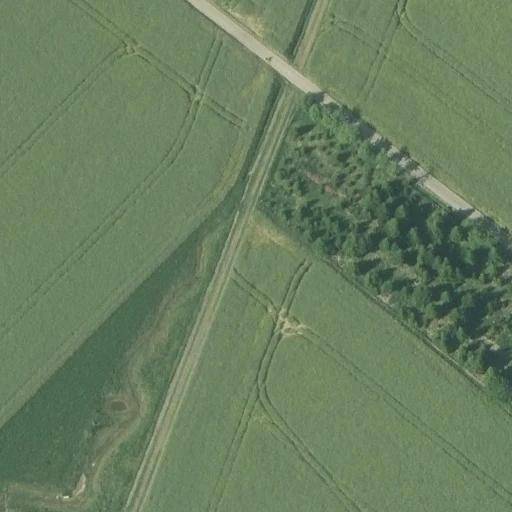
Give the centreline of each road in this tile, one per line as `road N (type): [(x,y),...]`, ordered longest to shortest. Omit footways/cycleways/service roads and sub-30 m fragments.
road 1 (track): [(131,511),(326,0)]
road 2 (track): [(191,0),(511,248)]
